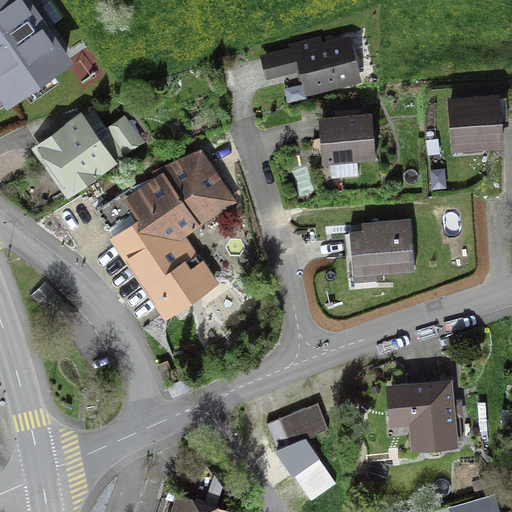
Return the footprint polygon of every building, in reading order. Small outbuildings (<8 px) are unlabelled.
[(43,12),(33,0),(0,0),(0,103),(1,106),(73,55),(43,12)] [(316,50),(314,42),(292,47),(297,68),(302,67),(308,91),(353,80),(344,42),(316,50)] [(496,99),(449,103),(452,143),(480,141),(481,147),(500,145),(496,99)] [(373,160),(369,115),(322,119),(326,164),(329,164),(330,179),(357,176),(355,161),(373,160)] [(133,118),(109,136),(94,116),(78,121),(39,148),(69,190),(145,134),(133,118)] [(138,204),(128,189),(94,212),(107,230),(130,215),(136,224),(113,239),(148,290),(154,286),(171,311),(212,284),(178,234),(222,205),(224,201),(223,197),(200,160),(198,158),(194,158),(157,175),(165,186),(138,204)] [(352,275),(412,270),(408,221),(366,225),(367,232),(348,234),(352,275)] [(163,383),(175,377),(167,359),(155,365),(163,383)] [(453,442),(447,383),(389,389),(392,412),(409,410),(413,446),(453,442)] [(281,447),(329,430),(320,405),(272,422),(281,447)] [(472,481),(475,496),(501,491),(497,472),(482,475),(482,479),(472,481)] [(230,511),(164,490),(156,511),(230,511)] [(504,511),(500,496),(450,509),(450,511),(504,511)]
